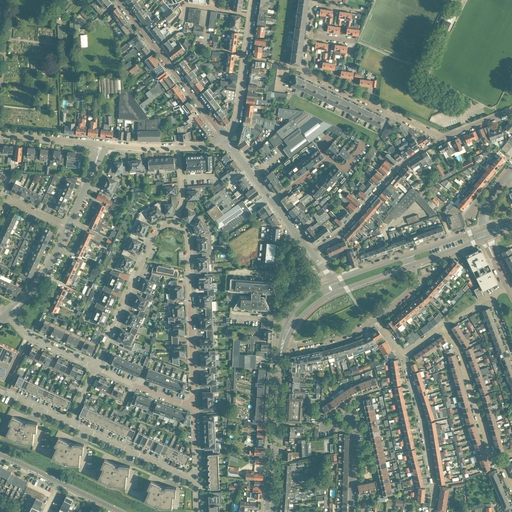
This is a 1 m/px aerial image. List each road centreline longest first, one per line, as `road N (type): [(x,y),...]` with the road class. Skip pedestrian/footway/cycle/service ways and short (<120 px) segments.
road 1 (residential): [(95,368),(157,230),(169,224),(184,231),(188,273)]
road 2 (residential): [(443,137),(307,75),(309,35)]
road 3 (residential): [(312,253),(405,160),(443,137)]
road 4 (residential): [(116,0),(223,138)]
road 5 (residential): [(431,511),(433,486),(401,357)]
road 6 (residential): [(502,465),(490,457),(465,372),(441,330)]
road 7 (tertiary): [(269,511),(279,366)]
road 8 (residential): [(197,483),(70,424)]
road 9 (residential): [(194,406),(188,273)]
road 10 (tertiary): [(223,138),(237,117),(252,14)]
